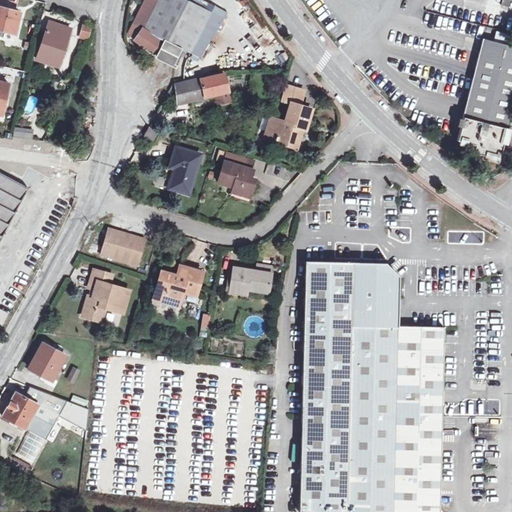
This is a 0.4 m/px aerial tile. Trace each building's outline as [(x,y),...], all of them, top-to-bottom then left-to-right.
[(163,43),(157,55),(175,64),(183,49),(192,53),(212,12),(187,0),(159,0),(157,6),(146,0),(140,12),(135,23),(145,28),(144,30),(142,28),(135,39),(155,53),(162,42),(163,43)] [(4,11),(4,8),(0,7),(0,37),(3,38),(4,33),(8,34),(9,32),(15,33),(20,16),(4,11)] [(37,58),(58,66),(70,29),(55,24),(49,22),(37,58)] [(129,35),(135,39),(142,28),(144,30),(145,28),(135,23),(129,35)] [(81,38),(88,40),(91,27),(84,25),(81,38)] [(511,39),(511,35),(497,31),(495,42),(510,46),(511,39)] [(473,153),(492,158),(494,150),(502,152),(511,111),(511,46),(510,46),(495,42),(484,39),(457,141),(475,145),(473,153)] [(226,74),(176,85),(180,103),(218,95),(230,92),(226,74)] [(0,115),(2,116),(10,85),(0,82),(0,115)] [(297,147),(302,127),(306,128),(312,110),(300,106),(303,92),(287,86),(283,101),(291,104),(285,122),(271,117),(266,134),(288,141),(287,144),(297,147)] [(232,102),(230,92),(218,95),(220,104),(232,102)] [(31,109),(37,99),(31,96),(26,106),(31,109)] [(149,127),(145,134),(154,139),(158,132),(149,127)] [(33,139),(34,130),(17,128),(16,137),(33,139)] [(176,166),(172,179),(176,180),(173,189),(189,193),(200,155),(176,147),(172,165),(176,166)] [(500,160),(502,152),(494,150),(492,158),(500,160)] [(234,187),(233,191),(250,196),(255,179),(251,177),(253,170),(243,167),(246,158),(228,152),(218,182),(234,187)] [(0,241),(28,189),(0,173),(0,241)] [(248,202),(250,196),(233,191),(231,197),(248,202)] [(105,241),(102,253),(137,263),(144,239),(109,229),(105,241)] [(398,326),(399,277),(386,262),(304,260),(298,388),(295,511),(435,511),(440,328),(398,326)] [(393,265),(386,262),(399,277),(393,265)] [(258,264),(256,270),(272,272),(273,266),(258,264)] [(163,272),(158,288),(164,289),(161,301),(178,305),(182,291),(196,295),(202,272),(181,266),(178,276),(163,272)] [(272,272),(256,270),(234,266),(231,286),(228,285),(227,291),(247,294),(248,289),(269,292),(272,272)] [(123,312),(129,290),(110,285),(113,275),(94,269),(89,287),(96,289),(94,297),(89,295),(82,320),(100,325),(105,307),(123,312)] [(164,289),(158,288),(155,299),(161,301),(164,289)] [(206,337),(208,314),(201,314),(199,336),(206,337)] [(36,356),(29,368),(52,381),(66,356),(43,344),(36,356)] [(66,379),(73,383),(80,370),(72,367),(66,379)] [(39,405),(43,407),(49,397),(31,387),(25,397),(16,392),(10,404),(3,416),(11,420),(9,423),(17,427),(18,424),(30,431),(47,440),(55,426),(38,417),(34,415),(39,405)] [(75,394),(72,401),(86,407),(88,400),(75,394)] [(34,415),(38,417),(43,407),(39,405),(34,415)] [(60,417),(43,407),(38,417),(55,426),(60,417)] [(32,468),(47,440),(30,431),(15,458),(32,468)]
